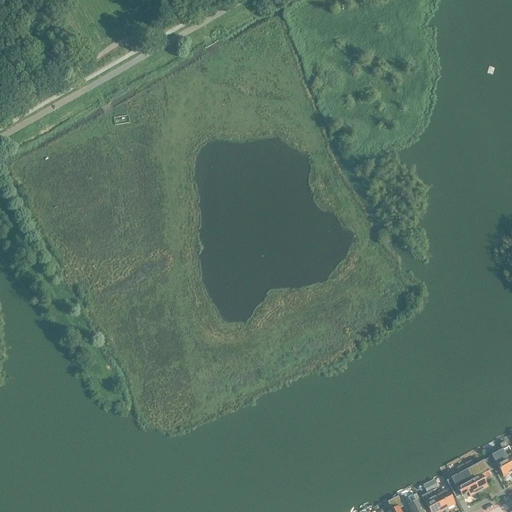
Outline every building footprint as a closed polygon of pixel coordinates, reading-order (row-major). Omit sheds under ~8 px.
[(505,442),(499,445),(511,469),(511,453),(511,454),(505,442)] [(511,472),(511,469),(499,445),(493,448),(500,460),(495,463),(503,477),(505,476),(505,477),(510,475),(510,474),(511,472)] [(483,480),(485,479),(490,476),(488,472),(493,469),(488,460),(467,471),(478,492),(487,487),(483,480)] [(478,492),(467,471),(446,482),(455,499),(460,496),(461,497),(467,494),(469,497),(478,492)] [(434,481),(429,483),(443,511),(454,505),(447,491),(439,495),(436,489),(438,488),(434,481)] [(440,511),(443,511),(429,483),(423,486),(427,494),(422,497),(429,511),(440,511)] [(424,511),(416,495),(413,496),(412,495),(404,499),(405,500),(402,502),(400,498),(399,499),(406,511),(409,510),(410,511),(422,511),(424,511)] [(403,507),(398,497),(388,503),(392,510),(389,511),(400,511),(399,509),(403,507)]
